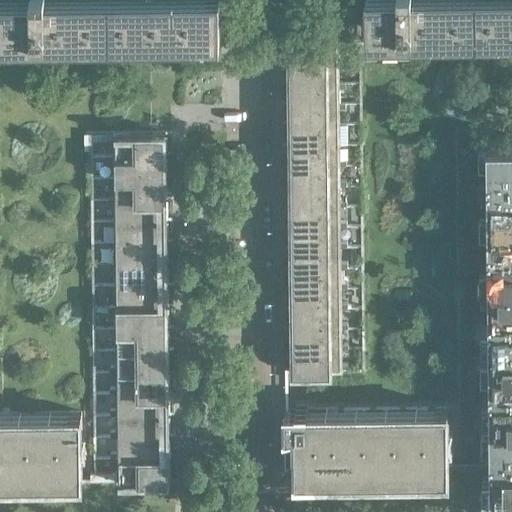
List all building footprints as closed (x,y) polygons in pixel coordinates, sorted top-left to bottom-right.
[(221,30),(221,0),(1,0),(2,32),(221,30)] [(511,26),(511,0),(367,0),(368,28),(511,26)] [(337,40),(337,39),(290,40),(293,54),(294,60),(294,61),(337,61),(337,45),(345,45),(345,40),(337,40)] [(345,61),(337,61),(294,61),(294,60),(290,60),(294,74),(294,80),(294,82),(337,81),(337,66),(345,66),(345,61)] [(345,81),(337,81),(294,82),(294,80),(291,80),(294,95),(294,101),(294,102),(337,102),(337,86),(345,86),(345,81)] [(345,101),(337,102),(294,102),(294,101),(291,101),(294,115),(294,121),(294,122),(337,122),(337,106),(345,106),(345,101)] [(345,122),(337,122),(294,122),(294,121),(291,121),(294,135),(294,142),(294,143),(338,143),(338,132),(337,127),(346,127),(345,122)] [(0,329),(0,479),(111,478),(119,478),(161,477),(157,132),(115,132),(107,132),(87,132),(89,329),(0,329)] [(511,210),(511,140),(488,141),(489,211),(511,210)] [(338,159),(338,143),(294,143),(294,145),(295,151),(291,165),(295,165),(295,164),(338,164),(346,164),(346,159),(338,159)] [(338,179),(338,164),(295,164),(295,165),(295,172),(292,186),(295,186),(295,185),(338,184),(346,184),(346,179),(338,179)] [(292,206),(295,206),(295,205),(338,204),(346,204),(346,199),(338,200),(338,184),(295,185),(295,186),(295,192),(292,206)] [(338,220),(338,204),(295,205),(295,206),(295,212),(292,226),(295,226),(295,225),(339,225),(347,225),(347,220),(338,220)] [(511,280),(511,210),(489,211),(490,281),(511,280)] [(339,240),(339,225),(295,225),(295,226),(295,233),(292,247),(296,247),(296,246),(339,245),(347,245),(347,240),(339,240)] [(339,261),(339,245),(296,246),(296,247),(296,253),(293,267),(296,267),(296,266),(339,266),(347,265),(347,261),(339,261)] [(339,281),(339,266),(296,266),(296,267),(296,274),(293,288),(296,288),(296,286),(339,286),(347,286),(347,281),(339,281)] [(511,351),(511,280),(490,281),(490,351),(511,351)] [(339,302),(339,286),(296,286),(296,288),(296,294),(293,308),(296,308),(296,307),(339,306),(347,306),(347,301),(339,302)] [(340,322),(339,306),(296,307),(296,308),(296,314),(293,328),(296,328),(296,327),(340,327),(348,327),(348,322),(340,322)] [(340,342),(340,327),(296,327),(296,328),(296,335),(293,349),(297,349),(297,348),(340,347),(348,347),(348,342),(340,342)] [(340,363),(340,347),(297,348),(297,349),(297,355),(294,369),(340,369),(340,368),(348,368),(348,363),(340,363)] [(511,421),(511,351),(490,351),(491,422),(511,421)] [(448,421),(448,413),(448,407),(436,407),(436,412),(427,413),(427,409),(415,409),(415,413),(415,416),(410,416),(399,416),(399,414),(385,414),(385,415),(385,416),(382,416),(369,417),(369,414),(358,414),(358,410),(343,410),(343,414),(327,414),(327,408),(307,408),(307,405),(296,405),(296,408),(286,408),(286,412),(286,445),(286,454),(296,452),(296,474),(304,473),(307,472),(307,474),(328,474),(328,467),(358,474),(358,467),(388,473),(388,467),(418,473),(418,466),(448,473),(448,464),(448,445),(453,445),(451,435),(454,421),(448,421)] [(511,492),(511,421),(491,422),(492,492),(511,492)]
